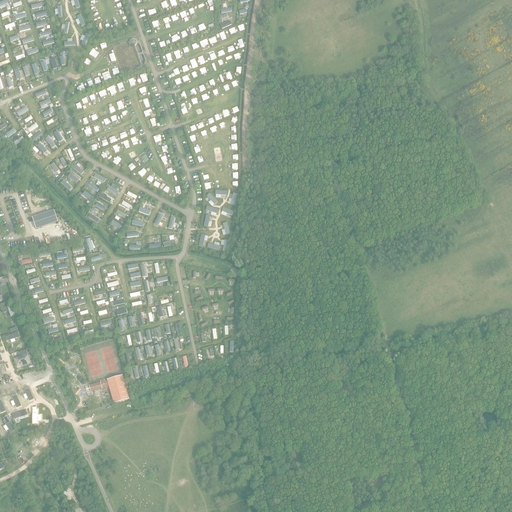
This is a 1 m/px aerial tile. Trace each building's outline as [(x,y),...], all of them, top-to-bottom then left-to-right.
[(128,47),(136,68),(142,66),(134,45),(136,44),(136,42),(135,40),(134,39),(132,40),(131,41),(130,42),(131,43),(129,44),(129,42),(128,42),(130,47),(128,47)] [(52,108),(43,113),(45,116),(54,112),(52,108)] [(24,109),(15,114),(17,117),(25,112),(24,109)] [(22,137),(13,142),(15,145),(24,140),(22,137)] [(40,157),(33,152),(31,150),(29,152),(29,153),(31,155),(38,160),(40,157)] [(75,166),(83,172),(86,169),(78,163),(75,166)] [(61,183),(68,189),(70,187),(67,184),(68,183),(66,181),(65,182),(63,181),(61,183)] [(99,188),(91,183),(89,185),(94,188),(93,190),(95,191),(96,190),(97,191),(99,188)] [(87,199),(89,201),(90,200),(91,201),(94,198),(85,191),(83,194),(88,198),(87,199)] [(137,196),(128,192),(127,195),(132,197),(131,199),(135,201),(137,196)] [(100,197),(109,203),(111,200),(106,197),(107,196),(104,193),(103,195),(102,194),(100,197)] [(215,205),(218,202),(210,193),(207,196),(215,205)] [(97,207),(104,211),(105,208),(101,206),(102,204),(100,203),(99,204),(98,204),(97,207)] [(54,210),(32,218),(36,229),(58,222),(54,210)] [(116,213),(125,219),(127,216),(118,210),(116,213)] [(163,216),(159,214),(154,224),(158,225),(163,216)] [(85,238),(87,241),(96,236),(94,232),(85,238)] [(11,305),(1,308),(2,313),(8,311),(10,317),(14,315),(11,305)] [(18,333),(6,337),(7,341),(19,337),(18,333)] [(21,365),(30,363),(28,355),(14,359),(15,363),(17,363),(17,365),(21,365)] [(113,403),(129,399),(123,375),(107,380),(103,381),(103,380),(100,381),(101,382),(100,382),(100,383),(92,386),(93,390),(101,388),(102,389),(109,387),(113,403)]
